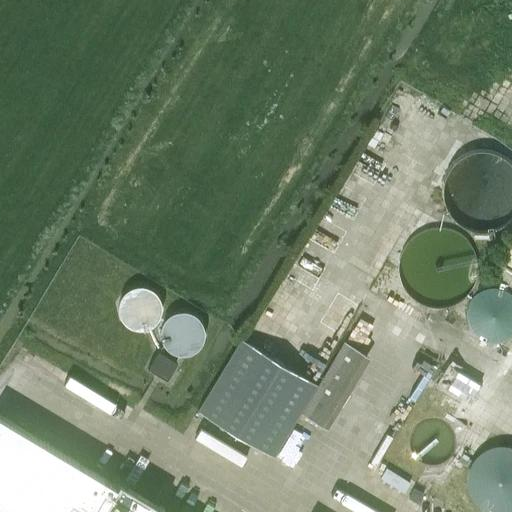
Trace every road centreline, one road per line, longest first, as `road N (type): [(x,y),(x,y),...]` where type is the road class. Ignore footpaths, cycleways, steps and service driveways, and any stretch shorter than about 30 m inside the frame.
road 1 (unknown): [(0,394),(48,399),(260,495),(315,491)]
road 2 (unknown): [(315,491),(407,329)]
